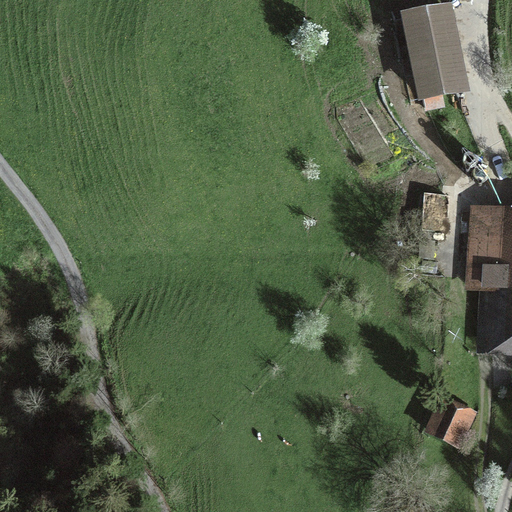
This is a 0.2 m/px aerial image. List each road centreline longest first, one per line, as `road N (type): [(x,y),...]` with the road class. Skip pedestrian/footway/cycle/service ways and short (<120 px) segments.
road 1 (unclassified): [(0,165),(70,268),(105,410),(161,511)]
road 2 (track): [(479,511),(481,351)]
road 3 (unclassified): [(480,0),(487,77),(511,124)]
